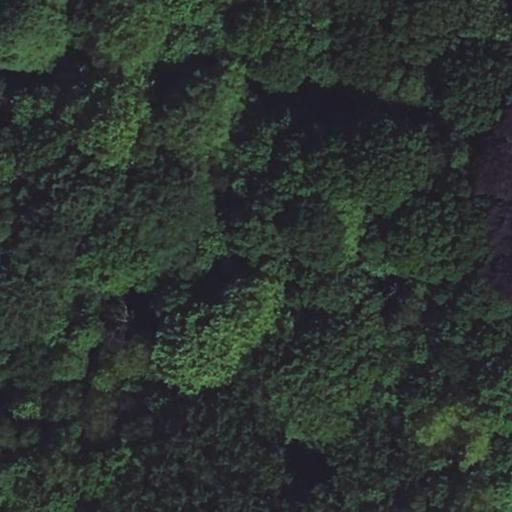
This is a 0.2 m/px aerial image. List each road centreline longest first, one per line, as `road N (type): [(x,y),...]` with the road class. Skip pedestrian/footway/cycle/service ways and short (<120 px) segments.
road 1 (track): [(0,80),(333,511)]
road 2 (track): [(0,37),(511,111)]
